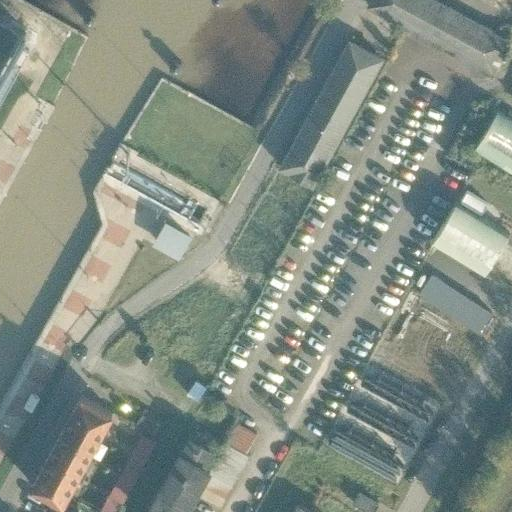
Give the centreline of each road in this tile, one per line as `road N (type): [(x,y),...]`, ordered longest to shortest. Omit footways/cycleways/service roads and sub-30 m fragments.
road 1 (unclassified): [(353,0),(220,235),(93,342),(0,507)]
road 2 (unclassified): [(413,511),(511,336)]
